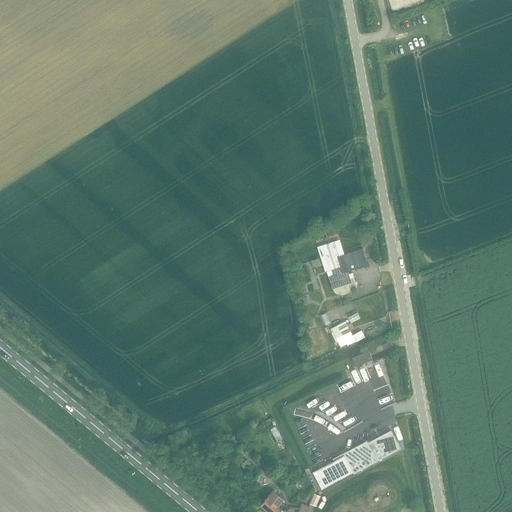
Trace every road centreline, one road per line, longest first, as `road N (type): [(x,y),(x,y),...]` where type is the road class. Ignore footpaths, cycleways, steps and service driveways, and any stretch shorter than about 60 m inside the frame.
road 1 (unclassified): [(439,511),(347,0)]
road 2 (primary): [(196,511),(0,348)]
